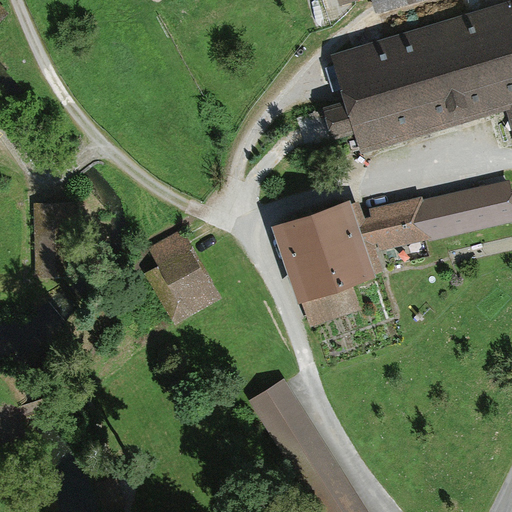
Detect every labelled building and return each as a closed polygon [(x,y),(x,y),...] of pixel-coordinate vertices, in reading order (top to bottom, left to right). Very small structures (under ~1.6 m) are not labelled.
[(336,0),(336,1),(338,0),(371,0),(373,8),(407,0),(336,0)] [(344,138),(350,159),(503,115),(511,147),(511,4),(318,60),(331,105),(310,111),(320,145),(344,138)] [(354,204),(269,228),(299,331),(355,315),(347,288),(377,279),(369,251),(376,249),(380,263),(511,224),(511,211),(502,176),(365,216),(366,220),(359,222),(354,204)] [(74,202),(34,202),(35,272),(75,272),(74,202)] [(177,321),(222,295),(182,226),(147,246),(160,268),(149,274),(177,321)] [(363,511),(282,381),(250,401),(318,511),(363,511)]
